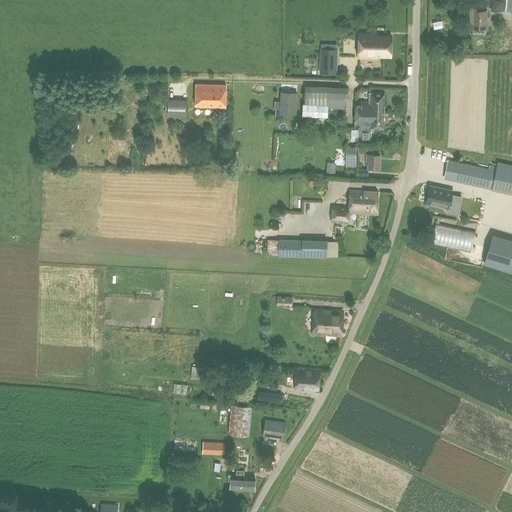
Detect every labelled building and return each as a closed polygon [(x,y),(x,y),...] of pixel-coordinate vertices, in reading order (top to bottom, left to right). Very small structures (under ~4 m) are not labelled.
[(511,13),(511,0),(494,0),(493,0),(492,11),(511,13)] [(466,27),(473,27),(473,33),(484,33),(484,27),(487,27),(487,9),(482,9),(482,1),(476,1),(467,2),(466,27)] [(392,57),(392,36),(378,35),(378,33),(359,33),(359,58),(377,58),(377,56),(392,57)] [(336,73),(336,57),(320,56),(320,73),(336,73)] [(226,107),(227,85),(196,83),(195,105),(226,107)] [(303,103),(303,115),(328,116),(328,112),(336,113),(336,108),(344,108),(345,98),(348,98),(348,87),(319,86),(305,85),(304,103),(303,103)] [(298,92),(281,92),(279,112),(296,114),(298,92)] [(358,101),(357,114),(371,115),(372,113),(384,114),(385,93),(370,92),(369,101),(358,101)] [(180,112),(180,107),(174,107),(174,99),(168,99),(168,112),(180,112)] [(371,115),(357,114),(357,124),(360,124),(360,129),(359,141),(371,141),(371,129),(371,127),(384,128),(384,114),(372,113),(371,115)] [(177,129),(177,135),(184,136),(184,138),(191,138),(191,133),(185,133),(185,130),(177,129)] [(347,146),(347,166),(355,166),(357,146),(347,146)] [(374,147),(357,146),(357,153),(366,154),(366,160),(368,160),(367,168),(379,168),(380,154),(374,154),(374,147)] [(495,171),(448,160),(445,173),(455,175),(454,180),(506,192),(511,192),(511,164),(497,162),(495,171)] [(357,176),(368,177),(369,169),(358,168),(357,176)] [(452,194),(453,190),(430,184),(426,202),(448,208),(447,211),(458,214),(462,196),(452,194)] [(351,206),(350,211),(377,213),(379,190),(350,188),(349,205),(351,206)] [(348,222),(350,211),(351,206),(349,205),(333,203),(331,220),(348,222)] [(511,210),(495,208),(494,217),(511,218),(511,210)] [(430,233),(429,243),(472,248),(473,238),(430,233)] [(511,239),(492,234),(484,263),(511,271),(511,239)] [(274,251),(275,237),(264,237),(264,251),(274,251)] [(327,256),(328,241),(278,239),(277,255),(327,256)] [(277,294),(277,306),(292,307),(293,295),(277,294)] [(341,335),(343,311),(315,309),(313,333),(341,335)] [(191,378),(200,379),(202,367),(192,366),(191,378)] [(319,390),(320,371),(297,369),(295,388),(319,390)] [(269,404),(283,405),(284,394),(276,393),(276,394),(270,394),(269,404)] [(252,406),(231,404),(229,432),(249,435),(252,406)] [(283,437),(285,421),(265,418),(262,434),(283,437)] [(204,442),(203,453),(224,454),(225,443),(204,442)] [(254,490),(255,477),(244,476),(244,470),(236,470),(236,475),(231,475),(230,489),(254,490)]
